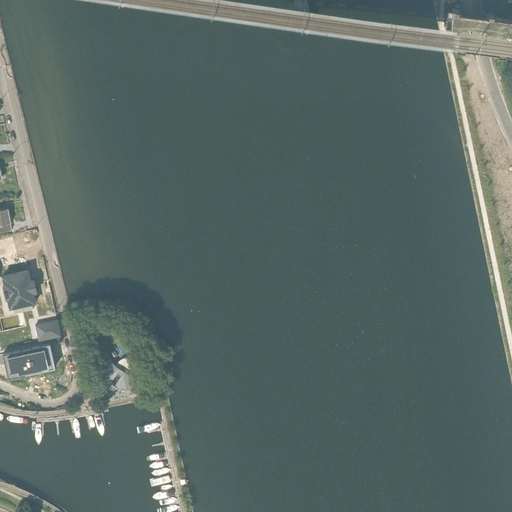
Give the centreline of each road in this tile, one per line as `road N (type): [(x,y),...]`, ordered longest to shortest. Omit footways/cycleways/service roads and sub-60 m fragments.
road 1 (unclassified): [(0,51),(75,385)]
road 2 (unclassified): [(511,133),(482,62),(473,0)]
